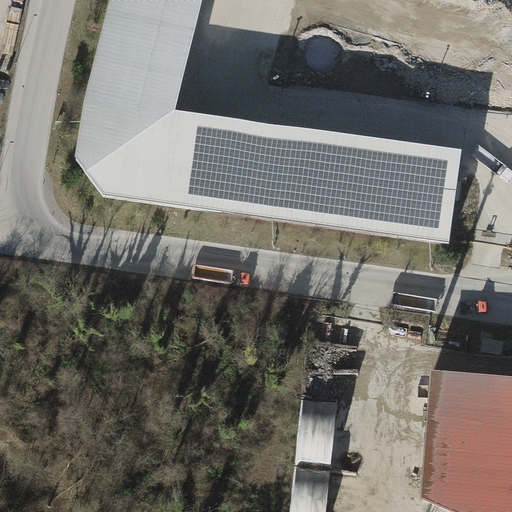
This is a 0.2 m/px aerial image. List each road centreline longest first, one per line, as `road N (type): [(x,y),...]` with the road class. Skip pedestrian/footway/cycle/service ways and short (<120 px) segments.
road 1 (residential): [(15,242),(511,313)]
road 2 (residential): [(69,0),(15,242)]
